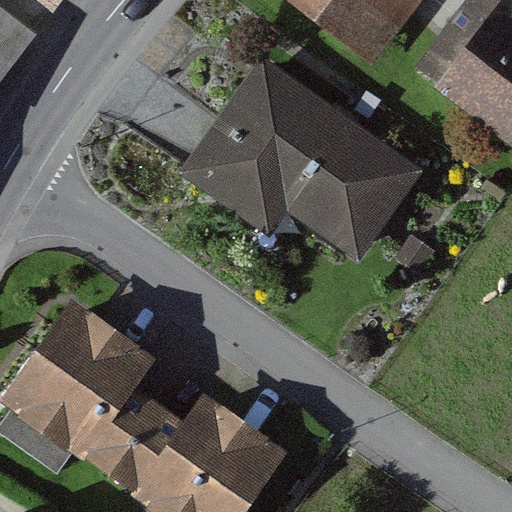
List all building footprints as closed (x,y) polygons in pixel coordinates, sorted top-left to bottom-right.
[(431,0),(293,0),(376,68),(431,0)] [(511,0),(445,90),(511,140),(511,0)] [(0,73),(25,41),(0,21),(0,73)] [(429,180),(274,62),(187,175),(285,249),(305,223),(362,267),(429,180)] [(263,511),(299,461),(86,309),(10,416),(144,511),(263,511)]
